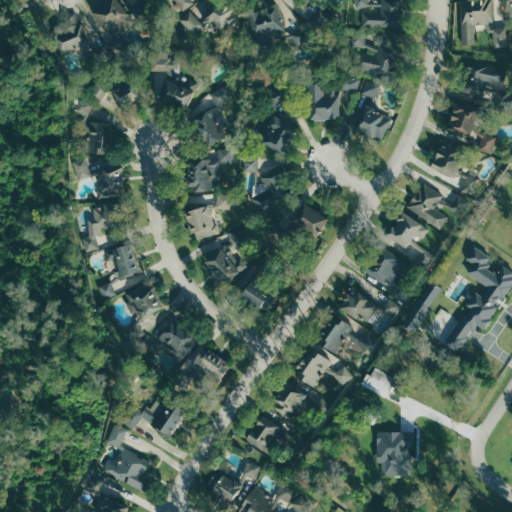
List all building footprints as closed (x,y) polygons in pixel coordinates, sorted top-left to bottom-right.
[(137,27),(116,0),(106,0),(89,13),(113,45),(137,27)] [(193,37),(212,25),(218,34),(240,21),(226,0),(221,0),(212,6),(208,0),(204,0),(193,7),(195,9),(181,18),(193,37)] [(492,0),(461,1),(463,45),(476,45),(475,24),(494,23),(492,0)] [(511,0),(503,0),(509,18),(511,17),(511,0)] [(397,27),(397,3),(371,3),(371,7),(364,7),(363,26),(397,27)] [(286,34),(278,5),(251,12),(259,41),(286,34)] [(314,23),(325,29),(333,14),(322,8),(314,23)] [(61,55),(82,47),(86,56),(97,51),(84,21),(52,35),(61,55)] [(509,47),(508,27),(494,28),(495,48),(509,47)] [(286,35),(290,51),(307,46),(303,31),(286,35)] [(391,75),(395,50),(366,45),(368,33),(355,31),(352,45),(361,46),(358,69),(391,75)] [(187,105),(196,86),(194,87),(187,86),(173,79),(173,73),(179,62),(171,58),(171,52),(155,51),(152,56),(152,72),(156,74),(156,85),(160,87),(157,93),(177,105),(187,105)] [(504,87),(505,64),(470,62),(469,91),(484,92),(484,87),(504,87)] [(359,90),(361,77),(344,75),(341,88),(359,90)] [(135,86),(125,79),(115,92),(101,80),(90,94),(114,113),(135,86)] [(341,118),(341,94),(325,95),(324,79),(308,79),(309,119),(341,118)] [(364,94),(377,97),(380,83),(367,80),(364,94)] [(89,115),(94,102),(81,98),(77,111),(89,115)] [(468,135),(478,109),(456,100),(445,126),(468,135)] [(384,139),(392,115),(364,106),(356,130),(384,139)] [(285,152),(295,123),(273,115),(269,126),(271,126),(264,144),(285,152)] [(111,152),(110,121),(88,121),(89,152),(111,152)] [(493,152),(498,135),(483,131),(478,148),(493,152)] [(463,150),(441,140),(429,166),(451,176),(463,150)] [(232,148),(219,148),(219,157),(187,157),(187,190),(215,190),(215,176),(232,175),(232,148)] [(245,171),(259,171),(259,156),(245,156),(245,171)] [(79,178),(92,175),(88,157),(75,160),(79,178)] [(477,177),(478,170),(466,167),(461,193),(475,196),(479,178),(477,177)] [(99,196),(125,195),(124,168),(98,169),(99,196)] [(263,178),(264,182),(252,187),(255,195),(266,191),(269,198),(288,191),(280,172),(263,178)] [(444,195),(424,181),(408,206),(442,229),(451,216),(436,207),(444,195)] [(217,208),(231,208),(232,194),(218,193),(217,208)] [(449,206),(461,215),(471,202),(459,193),(449,206)] [(218,234),(212,203),(186,208),(192,239),(218,234)] [(318,227),(322,229),(329,216),(304,203),(293,223),(314,235),(318,227)] [(94,226),(117,227),(117,209),(95,208),(94,226)] [(431,228),(402,210),(387,235),(408,248),(415,236),(423,241),(431,228)] [(100,248),(96,234),(83,238),(87,251),(100,248)] [(120,275),(140,269),(132,242),(105,251),(110,269),(118,267),(120,275)] [(409,262),(382,244),(365,270),(385,284),(388,279),(394,283),(409,262)] [(430,268),(437,255),(423,246),(415,259),(430,268)] [(474,291),(467,305),(470,307),(456,337),(449,344),(458,353),(463,348),(470,334),(479,325),(485,328),(493,312),(499,306),(495,302),(511,286),(511,284),(511,271),(508,268),(503,265),(495,272),(486,269),(493,255),(474,246),(468,258),(472,263),(467,274),(489,284),(484,295),(474,291)] [(239,260),(231,250),(226,253),(222,248),(205,261),(223,285),(248,265),(242,257),(239,260)] [(270,293),(249,277),(238,293),(258,309),(270,293)] [(117,294),(113,281),(100,285),(104,298),(117,294)] [(442,288),(433,281),(409,319),(420,327),(432,309),(430,307),(442,288)] [(127,295),(137,319),(162,308),(152,284),(127,295)] [(338,307),(355,317),(358,313),(369,320),(378,304),(356,291),(353,296),(346,292),(338,307)] [(321,344),(337,353),(353,326),(337,316),(321,344)] [(137,339),(146,333),(138,319),(129,325),(137,339)] [(195,343),(175,320),(158,335),(179,358),(195,343)] [(139,342),(153,357),(163,348),(149,333),(139,342)] [(192,360),(219,378),(229,362),(201,345),(192,360)] [(315,387),(324,370),(328,372),(334,361),(314,350),(299,378),(315,387)] [(398,378),(375,367),(372,374),(367,372),(362,385),(389,397),(398,378)] [(306,394),(285,380),(281,387),(286,390),(281,398),(278,396),(272,406),(291,418),(306,394)] [(134,429),(142,417),(167,435),(182,414),(156,396),(145,412),(134,404),(123,420),(134,429)] [(264,450),(280,426),(262,413),(245,437),(264,450)] [(129,429),(116,423),(108,441),(121,447),(129,429)] [(139,489),(153,460),(124,447),(118,461),(110,458),(104,470),(125,481),(125,482),(139,489)] [(81,490),(98,498),(108,476),(91,468),(81,490)] [(210,492),(232,503),(242,483),(219,472),(210,492)] [(268,507),(274,497),(253,485),(237,511),(271,511),(273,510),(268,507)] [(105,496),(96,511),(124,511),(127,507),(105,496)]
